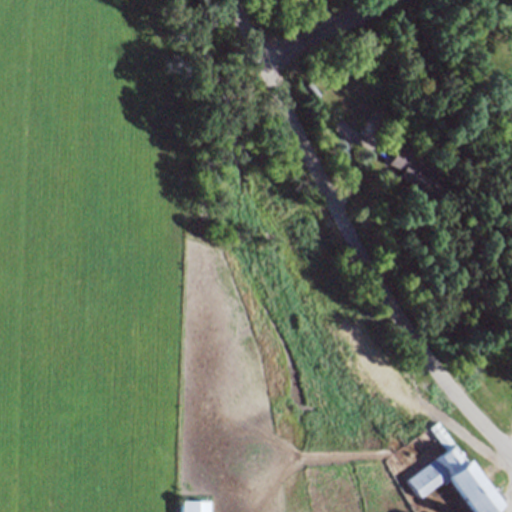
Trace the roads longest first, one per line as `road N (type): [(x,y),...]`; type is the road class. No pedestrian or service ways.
road 1 (residential): [(511,452),(446,386),(380,292),(227,0)]
road 2 (residential): [(261,64),(400,0)]
